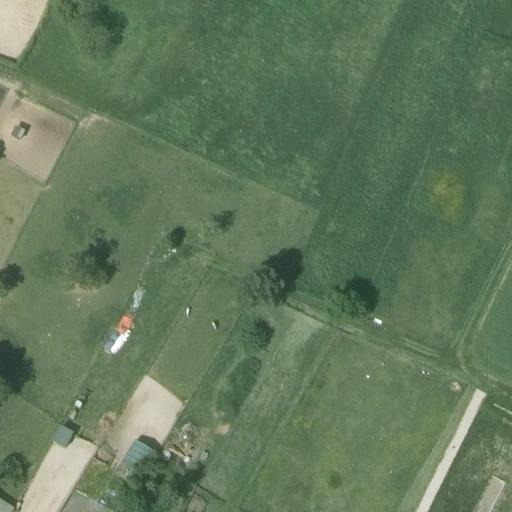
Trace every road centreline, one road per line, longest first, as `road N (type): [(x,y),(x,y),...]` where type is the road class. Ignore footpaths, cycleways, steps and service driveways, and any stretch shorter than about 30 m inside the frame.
road 1 (track): [(221,275),(511,396)]
road 2 (track): [(451,371),(511,251)]
